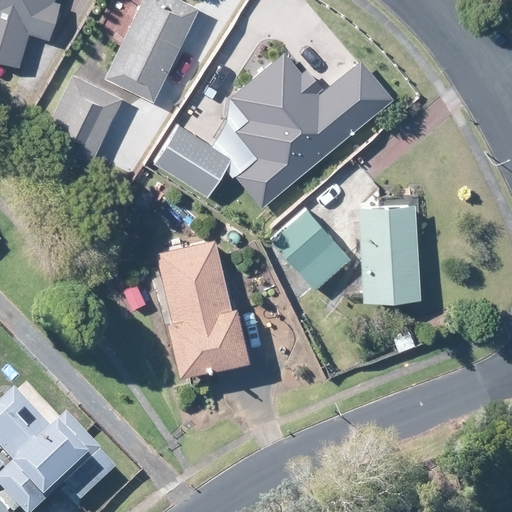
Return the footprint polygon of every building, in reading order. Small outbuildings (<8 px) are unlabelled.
[(0,0),(0,53),(23,60),(33,28),(54,34),(64,0),(0,0)] [(203,2),(199,0),(145,0),(110,73),(158,96),(203,2)] [(262,158),(239,177),(263,206),(391,99),(361,63),(322,95),(285,50),(230,96),(248,117),(236,127),(262,158)] [(127,92),(81,71),(77,69),(46,133),(96,156),(127,92)] [(236,153),(232,151),(183,120),(160,157),(213,190),(236,153)] [(365,240),(365,249),(368,294),(426,290),(421,199),(380,201),(363,203),(365,240)] [(319,284),(353,253),(351,250),(310,205),(286,226),(276,235),(316,280),(319,284)] [(256,352),(248,317),(244,298),(235,300),(220,232),(162,246),(177,314),(175,314),(188,368),(214,362),(256,352)] [(144,284),(131,297),(140,307),(154,293),(144,284)] [(399,330),(405,346),(418,342),(413,325),(399,330)] [(69,411),(63,417),(53,426),(17,388),(0,404),(0,442),(12,455),(17,460),(0,476),(0,481),(23,505),(28,511),(34,511),(35,511),(61,488),(104,448),(69,411)] [(0,511),(10,511),(0,501),(0,511)]
